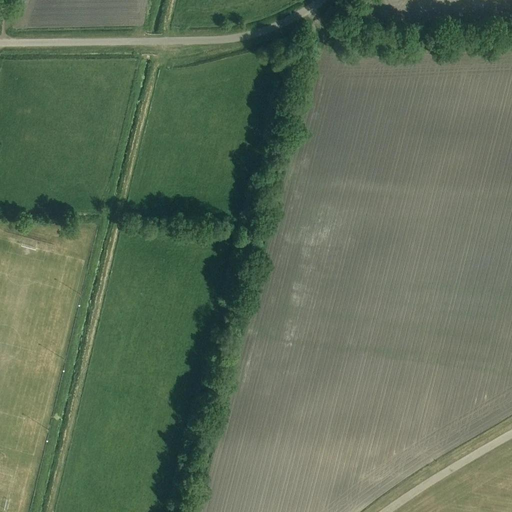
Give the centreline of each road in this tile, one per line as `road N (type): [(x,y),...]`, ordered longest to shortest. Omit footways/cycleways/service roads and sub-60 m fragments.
road 1 (unclassified): [(0,42),(243,36),(322,0)]
road 2 (track): [(387,511),(511,435)]
